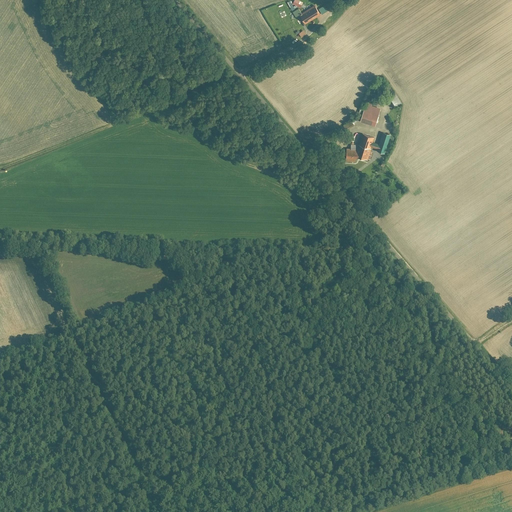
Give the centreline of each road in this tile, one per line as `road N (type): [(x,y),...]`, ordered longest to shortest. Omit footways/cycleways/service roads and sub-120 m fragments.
road 1 (unclassified): [(175,0),(511,389)]
road 2 (track): [(0,233),(390,249)]
road 3 (track): [(0,170),(291,49),(334,10)]
